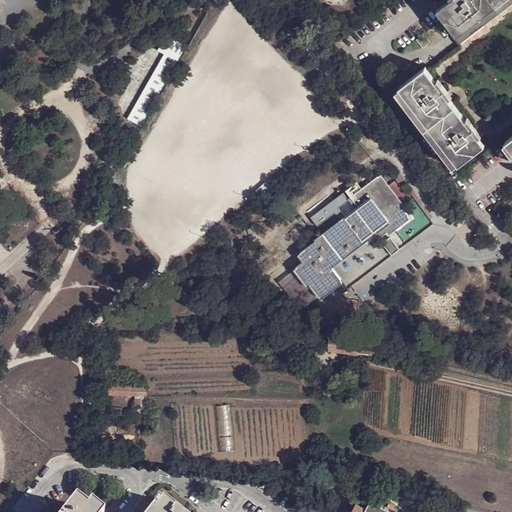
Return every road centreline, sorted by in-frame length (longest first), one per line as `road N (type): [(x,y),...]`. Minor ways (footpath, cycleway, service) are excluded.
road 1 (primary): [(252,0),(0,374)]
road 2 (track): [(230,0),(133,172),(134,203),(88,230),(0,371)]
road 3 (track): [(171,260),(356,112)]
road 4 (track): [(134,203),(171,260),(134,290),(54,287)]
road 5 (track): [(6,365),(80,343),(134,290)]
road 6 (unknown): [(63,107),(22,106),(1,139),(14,177),(42,188)]
road 7 (track): [(268,0),(356,112)]
road 8 (track): [(80,343),(79,466)]
